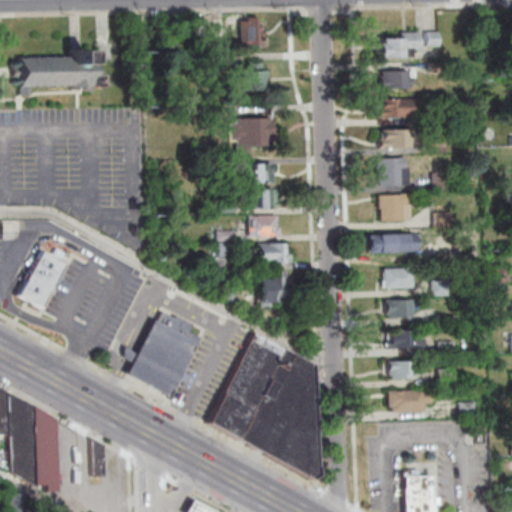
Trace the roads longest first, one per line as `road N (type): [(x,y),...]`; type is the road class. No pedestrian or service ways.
road 1 (residential): [(336,511),(322,0)]
road 2 (primary): [(292,511),(0,351)]
